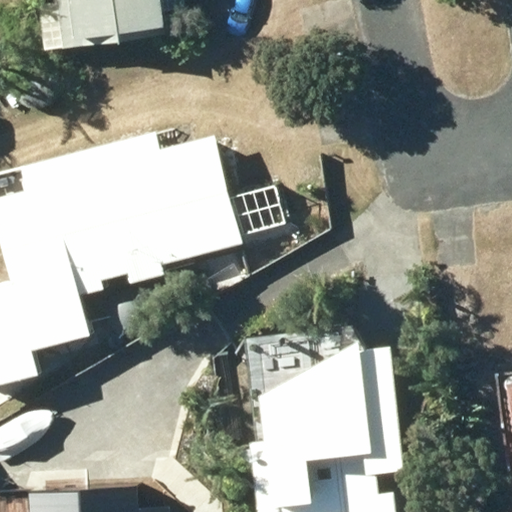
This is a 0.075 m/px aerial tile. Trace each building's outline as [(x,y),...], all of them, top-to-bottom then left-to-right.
[(160,4),(188,1),(187,0),(39,0),(44,42),(163,28),(160,4)] [(152,124),(23,158),(57,283),(134,263),(136,272),(163,264),(160,256),(240,234),(212,130),(158,145),(152,124)] [(353,313),(254,369),(266,492),(292,490),(293,511),(396,511),(391,461),(400,460),(388,334),(365,336),(364,328),(353,313)] [(37,342),(0,359),(0,394),(50,369),(37,342)] [(0,511),(167,511),(167,500),(63,505),(62,482),(4,485),(0,489),(0,511)]
